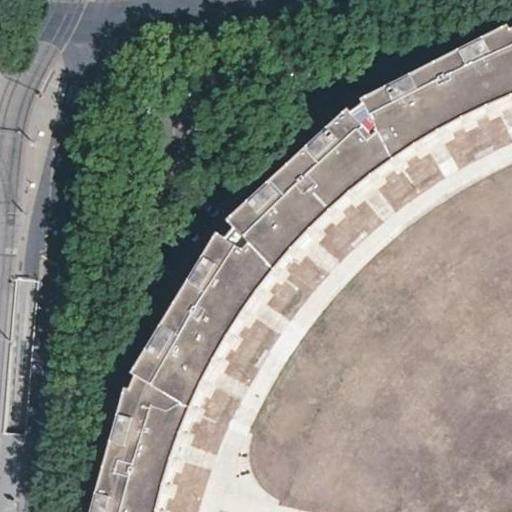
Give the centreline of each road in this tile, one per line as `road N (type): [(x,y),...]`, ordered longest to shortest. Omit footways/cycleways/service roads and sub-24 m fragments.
road 1 (secondary): [(36,511),(68,244)]
road 2 (residential): [(285,84),(165,111),(146,233)]
road 3 (secondary): [(68,244),(106,55),(104,24)]
road 4 (residential): [(285,84),(146,233)]
road 5 (residential): [(350,0),(369,68),(285,84)]
